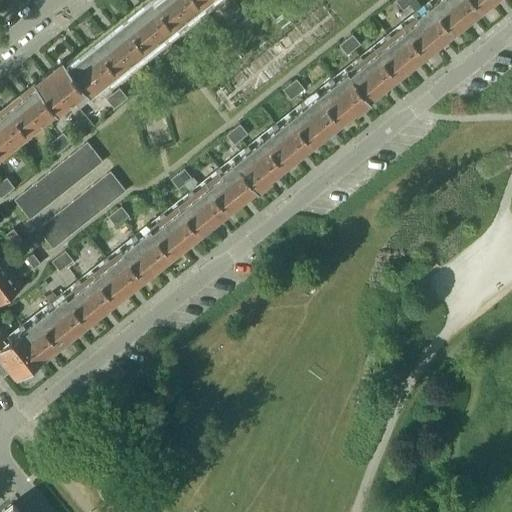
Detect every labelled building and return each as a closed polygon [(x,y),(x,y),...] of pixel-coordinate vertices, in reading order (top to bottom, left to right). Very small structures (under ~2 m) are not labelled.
[(148,0),(138,8),(160,36),(188,14),(177,0),(148,0)] [(177,0),(188,14),(205,0),(177,0)] [(241,7),(235,0),(229,0),(226,3),(234,12),(241,7)] [(396,0),(404,9),(411,4),(407,0),(396,0)] [(439,41),(468,18),(453,0),(434,0),(418,13),(439,41)] [(453,0),(468,18),(490,0),(453,0)] [(234,12),(226,3),(219,8),(228,18),(234,12)] [(138,8),(110,30),(132,59),(160,36),(138,8)] [(411,63),(439,41),(418,13),(390,36),(411,63)] [(82,53),(104,81),(132,59),(110,30),(82,53)] [(361,43),(353,33),(346,39),(354,48),(361,43)] [(383,85),(411,63),(390,36),(361,58),(383,85)] [(348,54),(354,48),(346,39),(340,44),(348,54)] [(170,48),(177,57),(184,51),(177,42),(170,48)] [(171,62),(177,57),(170,48),(163,53),(171,62)] [(82,53),(68,64),(85,85),(90,92),(104,81),(82,53)] [(50,69),(71,97),(85,85),(68,64),(64,58),(50,69)] [(361,58),(333,80),(355,108),(383,85),(361,58)] [(50,69),(21,92),(43,119),(71,97),(50,69)] [(304,88),(297,78),(290,83),(298,93),(304,88)] [(327,130),(355,108),(333,80),(305,103),(327,130)] [(298,93),(290,83),(284,88),(291,98),(298,93)] [(128,96),(120,87),(113,92),(121,102),(128,96)] [(0,108),(0,123),(14,142),(43,119),(21,92),(0,108)] [(115,107),(121,102),(113,92),(107,97),(115,107)] [(305,103),(277,125),(299,153),(327,130),(305,103)] [(0,123),(0,153),(14,142),(0,123)] [(248,132),(240,123),(234,128),(241,137),(248,132)] [(277,125),(248,148),(270,175),(299,153),(277,125)] [(235,143),(241,137),(234,128),(227,133),(235,143)] [(72,141),(64,131),(57,136),(65,146),(72,141)] [(59,151),(65,146),(57,136),(51,142),(59,151)] [(88,140),(81,146),(89,155),(95,150),(88,140)] [(81,146),(74,151),(82,161),(89,155),(81,146)] [(242,198),(270,175),(248,148),(220,170),(242,198)] [(95,150),(89,155),(97,165),(103,160),(95,150)] [(74,151),(68,156),(76,166),(82,161),(74,151)] [(89,155),(82,161),(90,171),(97,165),(89,155)] [(68,156),(61,161),(69,171),(76,166),(68,156)] [(61,161),(55,166),(62,176),(69,171),(61,161)] [(82,161),(76,166),(83,176),(90,171),(82,161)] [(55,166),(48,172),(56,182),(62,176),(55,166)] [(76,166),(69,171),(77,181),(83,176),(76,166)] [(192,176),(184,167),(178,172),(185,182),(192,176)] [(111,170),(104,175),(112,185),(118,179),(111,170)] [(214,220),(242,198),(220,170),(191,193),(214,220)] [(69,171),(62,176),(70,186),(77,181),(69,171)] [(48,172),(41,177),(49,187),(56,182),(48,172)] [(185,182),(178,172),(171,177),(179,187),(185,182)] [(104,175),(98,180),(105,190),(112,185),(104,175)] [(15,186),(7,176),(0,181),(9,191),(15,186)] [(62,176),(56,182),(64,191),(70,186),(62,176)] [(41,177),(35,182),(43,192),(49,187),(41,177)] [(118,179),(112,185),(119,194),(126,189),(118,179)] [(98,180),(91,185),(99,195),(105,190),(98,180)] [(9,191),(0,181),(0,194),(2,197),(9,191)] [(35,182),(28,187),(36,197),(43,192),(35,182)] [(56,182),(49,187),(57,197),(64,191),(56,182)] [(91,185),(84,191),(92,200),(99,195),(91,185)] [(112,185),(105,190),(113,199),(119,194),(112,185)] [(28,187),(22,193),(30,202),(36,197),(28,187)] [(49,187),(43,192),(51,202),(57,197),(49,187)] [(105,190),(99,195),(106,205),(113,199),(105,190)] [(84,191),(78,196),(85,205),(92,200),(84,191)] [(43,192),(36,197),(44,207),(51,202),(43,192)] [(22,193),(15,198),(23,208),(30,202),(22,193)] [(191,193),(164,215),(186,242),(214,220),(191,193)] [(99,195),(92,200),(100,210),(106,205),(99,195)] [(78,196),(71,201),(79,211),(85,205),(78,196)] [(36,197),(30,202),(37,212),(44,207),(36,197)] [(92,200),(85,205),(93,215),(100,210),(92,200)] [(71,201),(65,206),(72,216),(79,211),(71,201)] [(30,202),(23,208),(31,218),(37,212),(30,202)] [(85,205),(79,211),(87,220),(93,215),(85,205)] [(129,214),(122,205),(115,210),(123,220),(129,214)] [(65,206),(58,211),(66,221),(72,216),(65,206)] [(123,220),(115,210),(109,215),(116,225),(123,220)] [(58,211),(51,217),(59,226),(66,221),(58,211)] [(79,211),(72,216),(80,225),(87,220),(79,211)] [(158,265),(186,242),(164,215),(136,237),(158,265)] [(72,216),(66,221),(73,231),(80,225),(72,216)] [(51,217),(45,222),(53,232),(59,226),(51,217)] [(66,221),(59,226),(67,236),(73,231),(66,221)] [(45,222),(38,227),(46,237),(53,232),(45,222)] [(59,226),(53,232),(60,241),(67,236),(59,226)] [(28,246),(13,227),(6,232),(21,252),(28,246)] [(53,232),(46,237),(53,247),(60,241),(53,232)] [(136,237),(108,260),(129,287),(158,265),(136,237)] [(72,259),(65,249),(58,254),(66,264),(72,259)] [(40,261),(32,252),(26,257),(33,267),(40,261)] [(59,269),(66,264),(58,254),(51,260),(59,269)] [(0,277),(10,269),(0,256),(0,277)] [(101,310),(129,287),(108,260),(79,282),(101,310)] [(0,301),(22,284),(10,269),(0,277),(0,301)] [(79,282),(51,304),(73,332),(101,310),(79,282)] [(45,354),(73,332),(51,304),(23,327),(29,335),(45,354)] [(0,344),(11,336),(0,322),(0,344)] [(11,336),(0,344),(0,355),(1,357),(29,335),(23,327),(11,336)] [(17,377),(45,354),(29,335),(1,357),(17,377)] [(19,511),(12,502),(0,511),(19,511)]
